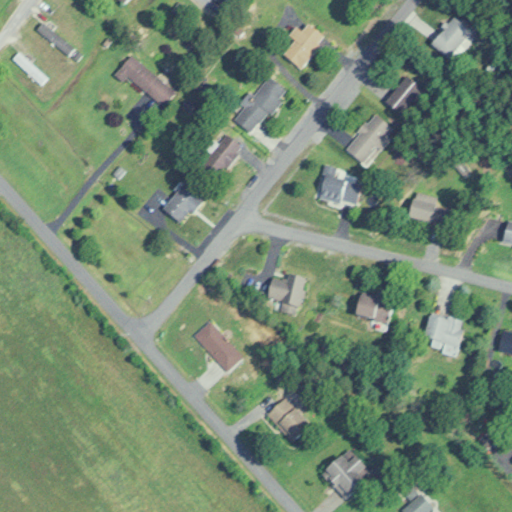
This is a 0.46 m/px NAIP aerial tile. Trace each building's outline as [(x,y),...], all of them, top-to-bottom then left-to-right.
[(432,44),(450,58),(473,30),(455,16),(432,44)] [(38,28),(69,55),(74,48),(44,21),(38,28)] [(285,55),(303,69),(327,37),(308,23),(285,55)] [(48,77),(20,52),(13,59),(41,84),(48,77)] [(128,77),(164,105),(176,90),(131,55),(115,75),(124,82),(128,77)] [(252,133),(288,91),(269,75),(234,117),(252,133)] [(403,114),(424,89),(407,75),(386,100),(403,114)] [(392,127),(376,113),(345,146),(365,164),(389,138),(385,134),(392,127)] [(244,145),(225,133),(206,164),(225,176),(244,145)] [(363,184),(327,173),(320,194),(356,206),(363,184)] [(164,206),(181,224),(203,201),(186,184),(164,206)] [(451,206),(415,199),(411,217),(447,225),(451,206)] [(289,280),(276,276),(269,297),(299,307),(309,277),(292,271),(289,280)] [(394,298),(362,292),(358,314),(390,320),(394,298)] [(467,319),(433,311),(427,336),(461,344),(467,319)] [(244,354),(210,320),(195,335),(229,369),(244,354)] [(511,353),(511,327),(506,326),(500,350),(511,353)] [(313,424),(287,395),(268,413),(294,442),(313,424)] [(346,499),(369,480),(363,473),(370,467),(360,454),(351,461),(346,455),(325,471),(346,499)] [(406,511),(426,511),(434,505),(422,491),(403,508),(406,511)]
